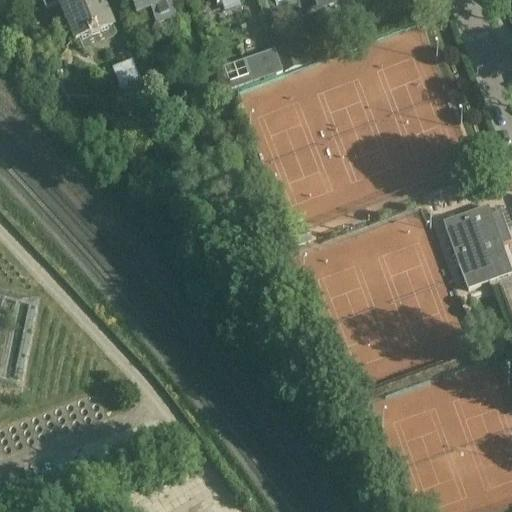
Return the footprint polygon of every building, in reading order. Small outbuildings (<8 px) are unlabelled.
[(110,21),(101,0),(41,0),(45,9),(59,3),(72,36),(110,21)] [(168,0),(128,0),(134,14),(149,9),(155,28),(176,21),(168,0)] [(294,45),(275,51),(283,74),(302,67),(294,45)] [(244,63),(252,85),(283,74),(275,51),(244,63)] [(35,72),(45,63),(36,53),(25,62),(35,72)] [(119,97),(141,89),(132,64),(110,72),(119,97)] [(212,74),(192,81),(200,104),(220,96),(212,74)] [(511,273),(489,209),(443,226),(468,293),(511,277),(511,273)] [(307,231),(287,237),(293,251),(312,244),(307,231)] [(133,454),(120,458),(124,469),(137,465),(133,454)] [(152,454),(144,457),(146,462),(154,459),(152,454)]
